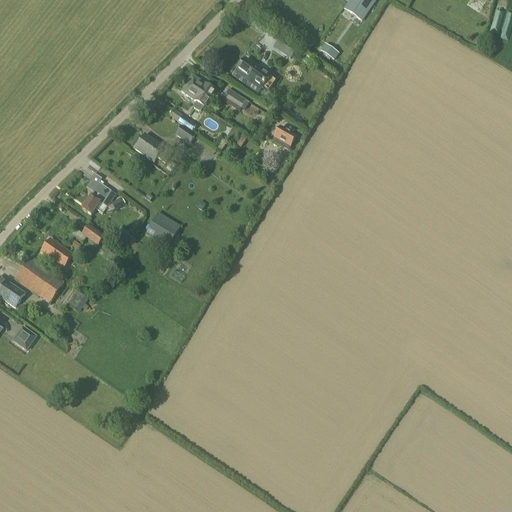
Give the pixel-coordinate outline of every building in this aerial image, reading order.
[(351,0),(345,10),(361,22),(376,0),(351,0)] [(297,49),(281,38),(274,49),(290,60),(297,49)] [(339,54),(325,45),(321,51),(334,61),(339,54)] [(270,78),(261,71),(246,59),(233,77),(258,95),(270,78)] [(192,76),(187,84),(211,101),(216,92),(192,76)] [(211,101),(187,84),(181,93),(196,103),(193,107),(194,109),(199,113),(201,113),(204,108),(205,109),(211,101)] [(229,90),(224,98),(245,111),(250,104),(229,90)] [(284,109),(275,103),(271,108),(281,114),(284,109)] [(174,111),(170,117),(192,132),(196,126),(174,111)] [(182,127),(176,136),(190,146),(196,137),(182,127)] [(273,142),(272,143),(288,152),(289,151),(296,138),(281,128),(273,142)] [(145,135),(144,136),(135,150),(154,164),(157,159),(166,165),(176,151),(170,147),(168,151),(164,149),(165,149),(145,135)] [(229,141),(224,138),(216,150),(221,153),(229,141)] [(103,205),(112,192),(99,184),(102,180),(95,175),(87,189),(93,193),(91,197),(82,210),(92,217),(101,204),(103,205)] [(125,207),(121,199),(112,204),(116,212),(125,207)] [(201,203),(197,209),(203,212),(206,206),(201,203)] [(158,214),(146,236),(168,249),(181,228),(158,214)] [(198,226),(195,233),(206,238),(210,231),(198,226)] [(88,227),(83,235),(99,246),(105,238),(88,227)] [(137,242),(125,233),(119,242),(130,250),(129,253),(135,257),(141,248),(135,244),(137,242)] [(56,241),(54,242),(51,240),(41,254),(64,271),(74,257),(58,245),(59,244),(56,241)] [(74,242),(70,248),(77,252),(81,247),(74,242)] [(34,259),(33,261),(30,259),(15,280),(50,305),(65,284),(39,265),(40,264),(34,259)] [(25,295),(0,277),(0,298),(16,309),(25,295)] [(78,293),(69,306),(80,314),(89,300),(78,293)] [(23,328),(13,343),(27,353),(37,338),(23,328)]
